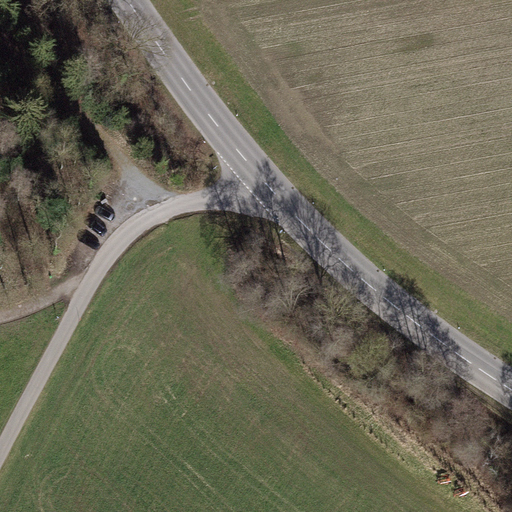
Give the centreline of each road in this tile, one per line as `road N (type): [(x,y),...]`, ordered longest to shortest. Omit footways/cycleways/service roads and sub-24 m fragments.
road 1 (unclassified): [(0,468),(101,266),(150,213),(256,177)]
road 2 (tertiary): [(511,388),(458,355),(322,243),(256,177)]
road 3 (tertiary): [(256,177),(131,0)]
